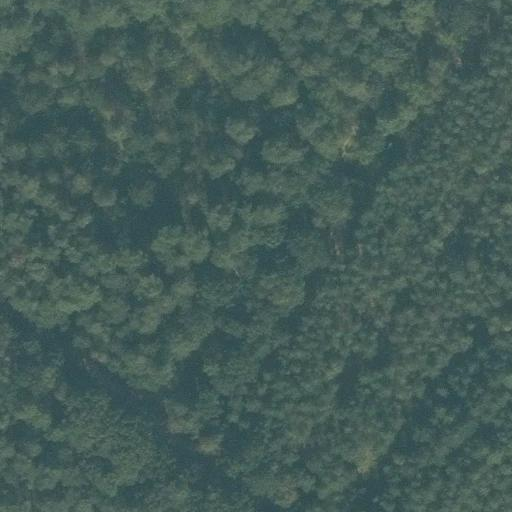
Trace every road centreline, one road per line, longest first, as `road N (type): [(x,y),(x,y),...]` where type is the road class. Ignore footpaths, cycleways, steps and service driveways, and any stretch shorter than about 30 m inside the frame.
road 1 (track): [(106,395),(146,388),(172,360),(443,0)]
road 2 (track): [(106,395),(286,511)]
road 3 (track): [(0,306),(106,395)]
